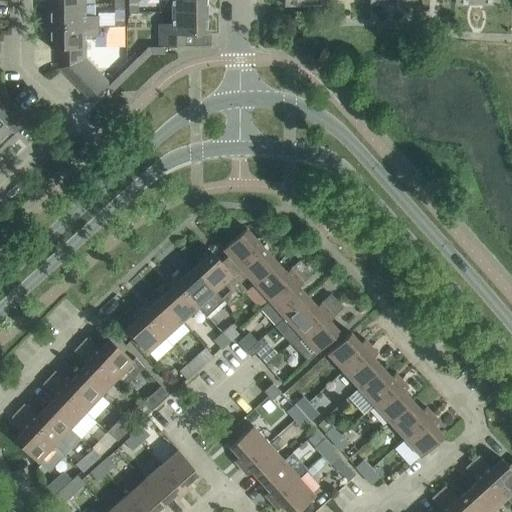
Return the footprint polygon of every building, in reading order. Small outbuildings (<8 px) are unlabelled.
[(172,0),(172,12),(206,11),(206,0),(172,0)] [(50,26),(98,26),(98,16),(85,16),(84,4),(50,5),(50,26)] [(172,24),(159,24),(159,29),(159,46),(164,46),(184,46),(184,34),(207,34),(207,11),(172,12),(172,24)] [(115,26),(124,26),(124,14),(115,14),(115,26)] [(59,68),(85,58),(85,36),(98,35),(98,26),(50,26),(50,48),(60,48),(59,68)] [(134,53),(127,60),(127,63),(133,70),(143,61),(134,53)] [(75,84),(93,67),(85,58),(59,68),(75,84)] [(127,60),(116,71),(124,79),(133,70),(127,63),(127,60)] [(83,92),(101,75),(93,67),(75,84),(83,92)] [(106,87),(109,84),(101,75),(83,92),(92,101),(106,87)] [(16,136),(0,119),(0,108),(3,106),(0,102),(0,151),(16,136)] [(223,249),(219,253),(229,263),(225,266),(231,272),(261,245),(246,228),(223,249)] [(261,245),(231,272),(236,278),(241,279),(246,274),(254,284),(278,263),(261,245)] [(212,251),(194,267),(214,290),(222,282),(230,290),(222,298),(224,300),(230,307),(246,291),(247,290),(240,283),(241,279),(236,278),(231,272),(225,266),(229,263),(219,253),(218,252),(215,255),(212,251)] [(269,300),(306,267),(300,260),(286,272),(278,263),(254,284),(269,300)] [(222,298),(214,290),(194,267),(184,276),(180,272),(173,278),(198,305),(207,315),(224,300),(222,298)] [(260,308),(276,325),(308,296),(299,286),(312,274),(306,267),(269,300),(260,308)] [(181,321),(198,305),(173,278),(166,285),(170,289),(160,298),(181,321)] [(276,325),(274,326),(289,344),(291,342),(337,301),(330,294),(317,306),(308,296),(276,325)] [(164,336),(181,321),(160,298),(150,307),(146,302),(139,309),(164,336)] [(316,352),(339,331),(329,320),(343,308),(337,301),(291,342),(308,361),(317,353),(316,352)] [(147,352),(164,336),(139,309),(132,315),(137,320),(126,329),(147,352)] [(222,333),(230,341),(238,333),(231,325),(222,333)] [(246,334),(237,342),(238,342),(246,352),(257,342),(257,341),(249,332),(246,334)] [(343,371),(371,346),(365,339),(360,343),(350,332),(327,354),(343,371)] [(221,349),(230,341),(222,333),(214,340),(221,349)] [(132,361),(110,339),(100,350),(87,337),(80,344),(116,378),(132,361)] [(257,342),(246,352),(250,356),(251,357),(255,353),(256,352),(259,356),(271,346),(262,337),(257,342)] [(101,394),(116,378),(80,344),(74,351),(87,363),(78,373),(101,394)] [(358,388),(382,367),(373,357),(377,353),(371,346),(343,371),(358,388)] [(196,371),(204,364),(197,355),(189,363),(196,371)] [(187,379),(196,371),(189,363),(180,371),(187,379)] [(374,405),(402,380),(395,373),(391,377),(382,367),(358,388),(374,405)] [(101,394),(78,373),(69,383),(55,370),(49,377),(85,411),(101,394)] [(96,422),(85,411),(49,377),(42,384),(56,397),(47,406),(69,428),(80,438),(96,422)] [(389,422),(412,401),(403,391),(408,387),(402,380),(374,405),(389,422)] [(272,400),(281,392),(273,383),(264,391),(272,400)] [(160,385),(141,402),(150,410),(168,395),(160,385)] [(303,396),(295,404),(300,410),(309,402),(303,396)] [(404,439),(432,414),(426,406),(421,410),(412,401),(389,422),(404,439)] [(300,410),(302,412),(310,421),(319,413),(309,402),(300,410)] [(69,428),(47,406),(37,416),(24,403),(17,410),(54,444),(65,454),(80,438),(69,428)] [(302,412),(300,410),(295,404),(286,411),(294,420),(302,412)] [(65,454),(54,444),(17,410),(11,417),(24,430),(15,440),(38,462),(49,472),(65,454)] [(302,429),(310,421),(302,412),(294,420),(302,429)] [(420,456),(441,438),(444,435),(434,425),(438,420),(432,414),(404,439),(420,456)] [(123,416),(107,431),(116,441),(132,425),(123,416)] [(341,434),(333,425),(333,426),(326,418),(319,424),(326,433),(325,434),(332,442),(341,434)] [(241,468),(268,443),(253,425),(229,446),(239,457),(234,461),(241,468)] [(133,434),(140,443),(149,435),(141,426),(133,434)] [(131,450),(140,443),(133,434),(124,442),(131,450)] [(341,434),(332,442),(341,451),(349,443),(341,434)] [(322,456),(332,447),(324,439),(314,447),(322,456)] [(260,481),(284,460),(268,443),(241,468),(247,475),(251,471),(260,481)] [(332,447),(322,456),(336,471),(344,464),(339,457),(340,457),(332,447)] [(93,449),(84,457),(91,464),(92,464),(101,456),(100,456),(100,455),(93,449)] [(188,483),(199,473),(178,449),(160,465),(185,493),(192,487),(188,483)] [(491,468),(479,455),(472,461),(506,498),(511,504),(511,462),(508,466),(502,459),(491,468)] [(106,473),(115,465),(107,456),(99,464),(106,473)] [(271,502),(299,477),(284,460),(260,481),(269,491),(265,495),(271,502)] [(363,476),(371,468),(364,460),(356,467),(363,476)] [(487,511),(489,511),(506,498),(472,461),(465,467),(477,481),(467,490),(487,511)] [(98,481),(106,473),(99,464),(90,472),(98,481)] [(178,500),(185,493),(160,465),(143,480),(164,504),(174,495),(178,500)] [(371,484),(379,477),(371,468),(363,476),(371,484)] [(68,499),(77,491),(85,484),(77,475),(69,483),(61,490),(68,499)] [(287,511),(295,511),(315,495),(299,477),(271,502),(277,509),(282,505),(287,511)] [(154,511),(164,504),(143,480),(126,495),(140,511),(154,511)] [(48,485),(46,486),(51,499),(52,498),(61,490),(52,481),(48,485)] [(487,511),(467,490),(458,499),(445,485),(438,492),(456,511),(487,511)] [(59,506),(68,499),(61,490),(52,498),(59,506)] [(456,511),(438,492),(431,498),(444,511),(443,511),(456,511)] [(140,511),(126,495),(109,510),(110,511),(140,511)]
